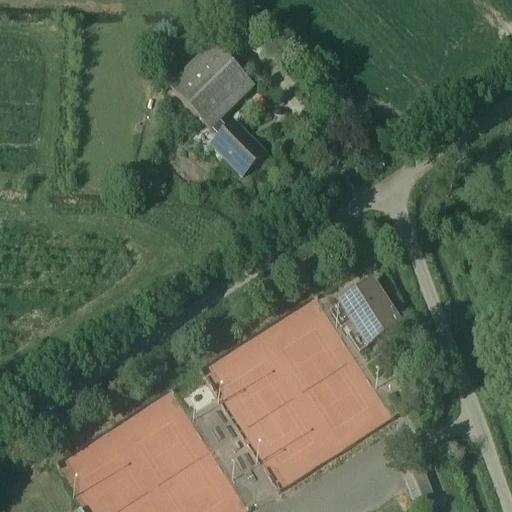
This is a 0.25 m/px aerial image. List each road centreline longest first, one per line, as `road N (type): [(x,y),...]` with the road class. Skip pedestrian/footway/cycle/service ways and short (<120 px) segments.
road 1 (unclassified): [(0,436),(389,187)]
road 2 (unclassified): [(507,511),(389,187)]
road 3 (unclassified): [(389,187),(511,108)]
